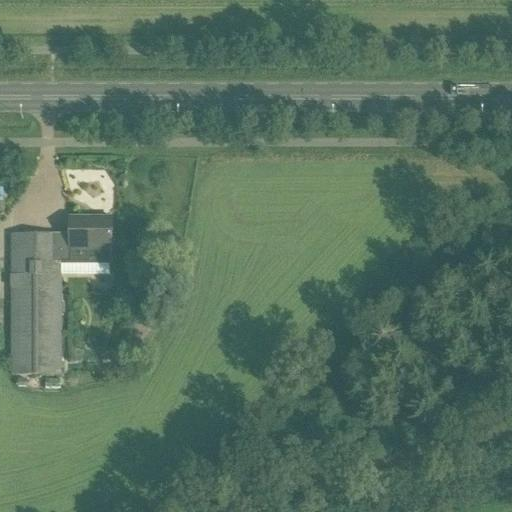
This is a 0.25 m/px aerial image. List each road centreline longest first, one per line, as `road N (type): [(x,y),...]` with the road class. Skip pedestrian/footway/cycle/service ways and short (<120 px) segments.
road 1 (primary): [(511,99),(0,100)]
road 2 (track): [(225,511),(260,493),(511,436)]
